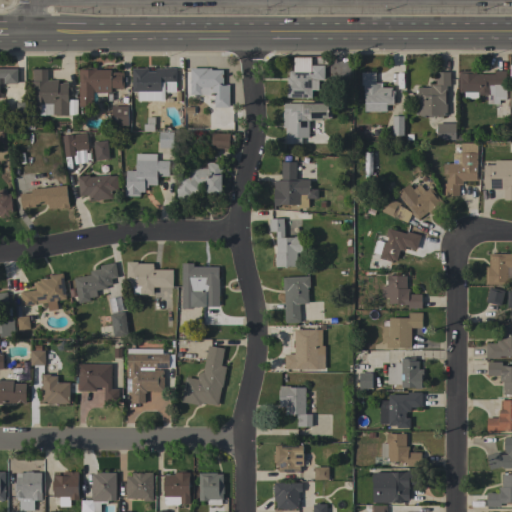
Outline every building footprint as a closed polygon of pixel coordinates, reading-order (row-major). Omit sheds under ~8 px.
[(287,97),(287,77),(289,77),(289,71),(310,71),(310,65),(324,65),(324,80),(318,79),(318,90),(312,90),(311,97),(287,97)] [(147,68),(147,72),(155,71),(155,69),(163,69),(163,68),(166,68),(166,67),(173,67),(173,68),(176,68),(176,83),(160,83),(160,92),(131,92),(131,68),(147,68)] [(0,68),(17,68),(17,83),(3,83),(3,85),(0,85),(0,68)] [(79,107),(79,68),(96,68),(96,70),(110,70),(110,72),(123,72),(123,88),(110,88),(110,92),(106,92),(106,91),(92,91),(92,99),(90,99),(90,107),(89,107),(79,107)] [(190,68),(211,68),(211,70),(223,70),(223,84),(229,84),(229,108),(214,108),(214,95),(190,94),(190,68)] [(67,87),(71,87),(71,95),(67,95),(67,103),(68,103),(68,113),(68,115),(45,115),(39,115),(39,109),(31,109),(31,81),(32,81),(32,69),(46,69),(46,80),(58,80),(58,84),(63,84),(63,82),(67,82),(67,87)] [(458,71),(476,70),(476,74),(494,74),(494,70),(505,70),(506,99),(499,99),(499,104),(493,104),(493,99),(487,100),(487,95),(477,95),(477,98),(464,98),(464,92),(459,92),(458,71)] [(364,112),(364,90),(362,90),(362,85),(360,85),(360,72),(375,72),(375,82),(381,82),(381,87),(392,87),(392,90),(394,90),(394,96),(393,96),(393,104),(386,104),(386,112),(364,112)] [(415,103),(417,103),(417,87),(430,87),(430,84),(435,84),(435,72),(449,72),(449,86),(446,86),(446,90),(445,90),(445,97),(447,97),(447,101),(445,101),(445,104),(446,104),(446,115),(432,115),(432,117),(427,117),(427,115),(416,115),(415,103)] [(324,103),(324,102),(331,102),(331,118),(323,118),(323,120),(311,120),(308,120),(308,137),(301,137),(301,143),(285,143),(285,128),(282,128),(282,112),(284,112),(284,103),(324,103)] [(111,106),(127,106),(128,126),(127,126),(127,128),(122,128),(122,126),(111,126),(111,106)] [(392,136),(392,116),(403,116),(403,136),(392,136)] [(455,123),(455,140),(437,140),(436,123),(455,123)] [(62,136),(64,136),(64,132),(68,132),(69,135),(86,133),(87,150),(74,151),(74,156),(65,157),(62,136)] [(158,132),(173,132),(173,148),(158,148),(158,132)] [(212,132),(230,134),(228,149),(210,147),(212,132)] [(109,159),(95,161),(93,142),(107,140),(109,159)] [(462,182),(462,185),(459,185),(459,196),(444,196),(444,183),(446,183),(446,177),(447,177),(447,174),(443,174),(443,163),(453,163),(452,153),(460,153),(460,143),(477,143),(477,164),(476,164),(476,175),(477,175),(477,181),(462,182)] [(156,154),(156,161),(168,161),(168,176),(156,176),(156,185),(147,185),(147,187),(144,187),(144,192),(139,192),(139,196),(126,196),(126,171),(135,171),(135,154),(156,154)] [(177,169),(189,169),(189,158),(207,159),(207,162),(223,163),(222,193),(205,192),(206,187),(198,186),(198,191),(190,191),(190,198),(176,197),(177,169)] [(511,200),(503,200),(503,189),(483,189),(483,164),(494,164),(494,160),(511,160),(511,200)] [(281,180),(281,161),(296,162),(295,179),(302,179),(302,180),(310,180),(309,189),(318,189),(318,199),(310,199),(310,204),(308,204),(308,207),(305,207),(305,208),(298,208),(298,204),(279,204),(279,206),(274,206),(274,180),(281,180)] [(89,201),(88,195),(79,196),(77,176),(89,175),(89,177),(110,175),(110,176),(116,175),(118,191),(112,192),(112,198),(89,201)] [(396,193),(408,184),(412,189),(419,184),(425,191),(430,187),(443,203),(430,214),(428,212),(418,220),(416,218),(415,219),(411,213),(396,193)] [(66,185),(69,208),(66,208),(66,207),(61,208),(59,209),(59,208),(48,209),(48,204),(44,204),(44,203),(34,205),(35,207),(30,208),(30,207),(25,207),(25,208),(21,209),(19,194),(31,193),(31,189),(66,185)] [(0,189),(5,189),(6,194),(10,193),(12,214),(12,217),(0,218),(0,189)] [(406,223),(380,210),(386,197),(400,203),(399,206),(404,208),(411,213),(406,223)] [(284,237),(293,237),(293,236),(301,236),(302,252),(296,253),(297,266),(275,267),(275,253),(276,253),(275,231),(269,232),(269,228),(268,228),(268,223),(269,223),(269,219),(283,218),(284,237)] [(387,228),(406,233),(406,231),(420,235),(415,249),(405,246),(404,251),(399,249),(396,261),(392,260),(391,262),(378,258),(383,242),(386,242),(387,237),(384,236),(387,228)] [(511,253),(511,267),(506,267),(506,284),(486,284),(485,267),(489,267),(488,254),(511,253)] [(73,278),(90,275),(90,271),(100,269),(99,265),(114,262),(117,276),(116,278),(111,279),(112,285),(107,286),(107,288),(96,290),(97,296),(89,298),(90,301),(78,303),(73,278)] [(137,262),(137,263),(153,263),(153,270),(169,270),(169,287),(153,287),(153,294),(126,294),(126,262),(137,262)] [(204,307),(204,293),(193,293),(193,304),(181,304),(181,263),(193,263),(193,266),(219,267),(219,307),(204,307)] [(22,306),(20,292),(36,290),(35,282),(39,282),(39,279),(49,278),(49,275),(62,273),(66,299),(56,300),(57,309),(48,311),(47,303),(22,306)] [(388,298),(381,298),(381,286),(387,286),(386,274),(391,274),(391,276),(406,276),(406,288),(409,288),(409,294),(421,294),(421,308),(407,308),(407,304),(388,304),(388,298)] [(285,323),(285,321),(284,322),(283,309),(284,309),(283,290),(282,277),(309,276),(310,287),(307,287),(308,304),(299,304),(300,322),(285,323)] [(485,302),(489,287),(504,291),(500,306),(485,302)] [(0,292),(7,292),(8,308),(0,308),(0,292)] [(123,311),(112,313),(109,299),(121,297),(123,311)] [(127,335),(113,337),(109,314),(124,312),(127,335)] [(406,347),(406,348),(386,348),(386,343),(381,343),(382,326),(388,326),(388,318),(408,318),(408,312),(421,312),(421,328),(410,328),(410,347),(406,347)] [(27,315),(30,329),(18,330),(16,317),(27,315)] [(14,336),(0,336),(0,319),(13,318),(14,336)] [(511,356),(499,356),(499,358),(485,358),(485,343),(496,343),(496,338),(500,338),(500,325),(508,325),(508,323),(510,323),(510,325),(511,325),(511,356)] [(321,330),(321,345),(324,345),(324,369),(284,369),(284,354),(294,354),(295,329),(317,330),(321,330)] [(201,372),(203,372),(208,345),(224,348),(221,366),(226,367),(222,387),(221,387),(217,406),(201,403),(200,406),(180,402),(185,377),(197,379),(198,375),(201,372)] [(44,365),(30,365),(30,350),(36,351),(36,346),(42,346),(42,350),(44,350),(44,365)] [(173,354),(173,367),(168,367),(168,368),(150,368),(150,370),(162,370),(162,371),(163,371),(163,391),(162,391),(162,392),(154,392),(154,391),(146,391),(146,393),(144,393),(144,403),(127,403),(127,391),(131,391),(131,378),(126,378),(126,349),(161,349),(161,354),(173,354)] [(400,384),(387,384),(387,367),(394,367),(394,362),(400,362),(401,358),(409,358),(409,357),(415,357),(415,361),(418,361),(418,370),(423,370),(423,374),(421,374),(421,389),(414,389),(414,388),(400,388),(400,384)] [(502,382),(499,382),(499,376),(487,376),(487,374),(485,374),(485,364),(487,364),(487,362),(501,362),(501,365),(506,365),(506,366),(511,366),(511,395),(502,395),(502,382)] [(111,389),(118,389),(118,403),(104,403),(104,387),(95,387),(95,391),(78,391),(78,383),(75,383),(75,377),(78,377),(78,364),(111,364),(111,389)] [(359,388),(359,373),(371,373),(371,388),(359,388)] [(42,374),(50,374),(50,376),(57,376),(57,383),(69,383),(69,404),(46,403),(46,402),(41,402),(42,374)] [(0,381),(13,381),(13,384),(25,384),(25,403),(0,403),(0,381)] [(312,414),(312,427),(296,427),(296,422),(297,422),(297,419),(296,419),(296,415),(285,415),(285,406),(280,406),(280,402),(278,402),(278,390),(280,390),(280,387),(290,387),(305,387),(305,414),(312,414)] [(407,394),(407,392),(421,392),(421,407),(410,407),(410,412),(405,412),(405,418),(409,418),(409,428),(396,428),(396,426),(388,426),(388,424),(379,424),(379,400),(388,400),(388,394),(407,394)] [(511,400),(511,429),(510,429),(510,431),(505,431),(505,430),(499,430),(499,433),(486,432),(486,417),(497,418),(497,415),(499,415),(499,409),(501,409),(502,400),(511,400)] [(407,466),(407,462),(400,462),(400,461),(387,461),(387,457),(380,457),(380,444),(386,444),(386,432),(390,432),(390,434),(405,434),(405,446),(408,446),(408,452),(421,452),(421,466),(407,466)] [(506,455),(506,453),(504,453),(504,450),(503,439),(504,439),(504,437),(511,437),(511,438),(511,467),(501,468),(501,467),(490,470),(486,455),(498,452),(499,455),(506,455)] [(302,445),(302,454),(303,454),(303,466),(299,466),(299,471),(295,471),(295,473),(285,473),(285,472),(279,472),(278,465),(276,465),(276,464),(275,464),(275,462),(274,462),(274,454),(275,454),(275,446),(302,445)] [(314,480),(314,467),(328,467),(328,480),(314,480)] [(373,481),(371,481),(371,475),(373,475),(373,472),(406,472),(406,469),(420,470),(420,484),(409,484),(409,500),(401,500),(401,503),(373,503),(373,481)] [(41,492),(42,492),(42,500),(32,501),(32,511),(19,511),(19,500),(17,500),(17,498),(15,498),(15,493),(14,493),(14,484),(21,484),(21,473),(25,473),(25,472),(32,472),(32,473),(41,473),(41,492)] [(78,496),(78,500),(70,500),(70,507),(59,507),(59,497),(53,497),(53,491),(51,491),(51,483),(53,483),(53,474),(60,474),(60,476),(62,476),(62,473),(65,473),(65,472),(78,472),(78,496)] [(152,501),(143,501),(143,499),(126,498),(126,493),(125,493),(125,483),(126,483),(126,477),(132,477),(132,472),(152,473),(152,501)] [(164,490),(162,490),(162,482),(164,482),(165,475),(174,475),(174,472),(190,473),(190,477),(189,477),(188,495),(190,495),(190,504),(179,504),(178,505),(176,506),(167,505),(164,504),(164,490)] [(116,501),(107,501),(107,504),(100,504),(100,511),(81,511),(81,501),(92,501),(92,494),(91,494),(91,485),(92,485),(92,474),(97,474),(97,473),(115,473),(116,501)] [(216,473),(216,474),(222,474),(222,485),(223,485),(223,494),(222,494),(222,499),(221,499),(221,505),(207,505),(207,501),(198,501),(198,473),(216,473)] [(498,493),(498,487),(501,487),(501,475),(511,475),(511,502),(506,503),(500,504),(500,507),(486,507),(486,493),(498,493)] [(301,483),(301,492),(298,492),(298,509),(276,509),(276,502),(274,502),(274,493),(273,493),(273,483),(301,483)]
